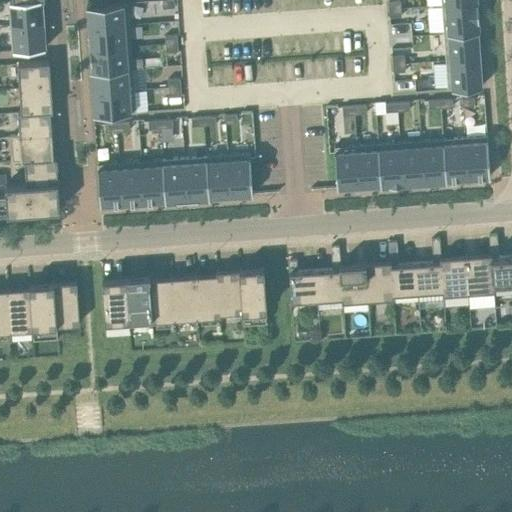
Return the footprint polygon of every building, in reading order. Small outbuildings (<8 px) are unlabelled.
[(42,0),(14,0),(11,0),(12,24),(44,22),(42,0)] [(88,4),(87,4),(89,25),(111,24),(130,23),(128,1),(117,2),(88,4)] [(478,1),(442,3),(444,32),(479,29),(479,30),(480,30),(478,1)] [(397,7),(389,7),(390,16),(398,15),(402,15),(401,6),(397,7)] [(44,22),(12,24),(14,48),(46,46),(44,22)] [(111,24),(89,25),(90,47),(132,45),(130,23),(111,24)] [(479,29),(444,32),(446,60),(481,58),(479,30),(479,29)] [(177,33),(165,34),(166,42),(178,41),(177,33)] [(178,41),(166,42),(166,50),(178,50),(178,41)] [(132,45),(90,47),(92,68),(92,69),(133,66),(143,66),(142,56),(133,57),(132,45)] [(405,53),(392,54),(393,64),(405,63),(405,53)] [(481,58),(446,60),(448,87),(483,85),(481,58)] [(50,59),(18,62),(20,86),(52,84),(50,59)] [(92,68),(91,68),(92,91),(114,90),(135,88),(135,87),(133,66),(92,69),(92,68)] [(180,76),(168,78),(169,86),(181,85),(180,76)] [(22,109),(19,110),(19,111),(51,109),(54,109),(52,84),(20,86),(22,109)] [(181,85),(169,86),(170,94),(182,93),(181,85)] [(114,90),(92,91),(94,113),(136,110),(135,88),(114,90)] [(474,96),(462,97),(463,105),(475,104),(474,96)] [(453,97),(441,98),(441,106),(453,106),(453,97)] [(441,98),(428,99),(429,107),(441,106),(441,98)] [(409,101),(397,102),(397,110),(410,109),(409,101)] [(397,102),(385,102),(386,111),(397,110),(397,102)] [(367,103),(355,104),(355,112),(362,112),(367,112),(367,103)] [(353,104),(342,105),(343,113),(344,113),(353,113),(355,112),(355,104),(353,104)] [(51,109),(19,111),(20,134),(52,131),(51,109)] [(225,114),(226,122),(238,121),(237,113),(225,114)] [(216,115),(204,116),(204,124),(216,123),(216,115)] [(204,116),(192,116),(192,125),(204,124),(204,116)] [(173,118),(160,119),(160,127),(161,127),(173,126),(173,118)] [(160,119),(148,119),(149,127),(160,127),(160,119)] [(129,121),(116,122),(116,130),(130,129),(129,121)] [(116,122),(105,123),(106,131),(116,130),(116,122)] [(20,134),(10,134),(12,158),(54,155),(52,131),(20,134)] [(487,134),(465,135),(467,152),(468,173),(468,177),(490,175),(487,134)] [(465,135),(443,137),(445,153),(445,155),(446,178),(447,178),(468,177),(468,173),(467,152),(465,135)] [(443,137),(421,139),(424,181),(447,179),(447,178),(446,178),(445,155),(445,153),(443,137)] [(421,139),(399,140),(403,183),(424,181),(421,139)] [(399,140),(377,142),(380,183),(381,183),(381,184),(403,183),(399,140)] [(377,142),(355,143),(359,185),(380,183),(377,142)] [(355,143),(335,145),(335,151),(338,184),(338,186),(359,185),(355,143)] [(250,151),(228,153),(231,194),(253,192),(253,190),(251,157),(250,151)] [(228,153),(206,154),(209,195),(210,195),(231,194),(228,153)] [(206,154),(184,156),(187,198),(210,197),(210,195),(209,195),(206,154)] [(54,155),(12,158),(12,160),(25,159),(27,181),(59,179),(57,155),(54,155)] [(184,156),(162,158),(165,199),(165,200),(187,198),(184,156)] [(162,158),(140,159),(143,200),(165,199),(162,158)] [(140,159),(119,161),(122,202),(143,200),(140,159)] [(119,161),(98,162),(101,203),(122,202),(119,161)] [(27,181),(6,183),(7,195),(8,212),(61,207),(59,179),(27,181)] [(497,233),(489,233),(490,244),(498,244),(497,233)] [(440,237),(432,237),(433,248),(441,248),(440,237)] [(397,240),(389,240),(389,251),(398,251),(397,240)] [(340,244),(331,245),(332,256),(340,255),(340,244)] [(498,244),(490,244),(490,251),(491,256),(493,255),(499,255),(498,244)] [(441,248),(433,248),(433,260),(440,259),(442,259),(441,255),(441,248)] [(398,251),(389,251),(390,258),(390,263),(392,263),(399,262),(398,251)] [(490,251),(466,253),(469,290),(495,289),(495,285),(493,255),(491,256),(490,251)] [(442,259),(440,259),(442,289),(443,292),(469,290),(466,253),(441,255),(442,259)] [(511,253),(499,255),(493,255),(495,285),(511,283),(511,253)] [(340,255),(332,256),(333,267),(340,266),(341,266),(341,262),(340,255)] [(297,258),(289,258),(292,300),(317,298),(318,298),(316,268),(315,268),(298,269),(297,258)] [(390,258),(365,260),(368,298),(394,296),(394,292),(392,263),(390,263),(390,258)] [(433,260),(416,261),(418,290),(442,289),(440,259),(433,260)] [(365,260),(341,262),(341,266),(344,299),(368,298),(365,260)] [(399,262),(392,263),(394,292),(418,290),(416,261),(399,262)] [(264,266),(240,267),(243,309),(267,308),(264,266)] [(333,267),(316,268),(318,298),(342,296),(342,300),(344,299),(341,266),(340,266),(333,267)] [(240,267),(218,269),(221,314),(222,314),(222,311),(243,309),(240,267)] [(217,272),(195,273),(198,315),(221,314),(218,269),(217,269),(217,272)] [(195,273),(172,275),(175,317),(198,315),(195,273)] [(149,274),(127,276),(130,318),(152,316),(152,319),(153,319),(149,274)] [(150,274),(149,274),(153,319),(175,317),(172,275),(151,277),(150,274)] [(127,276),(103,277),(106,319),(130,318),(127,276)] [(77,279),(53,281),(56,323),(80,321),(77,279)] [(53,281),(31,283),(34,325),(35,325),(56,323),(53,281)] [(30,285),(8,287),(11,329),(35,327),(35,325),(34,325),(31,283),(30,283),(30,285)] [(8,287),(0,287),(0,329),(11,329),(8,287)]
